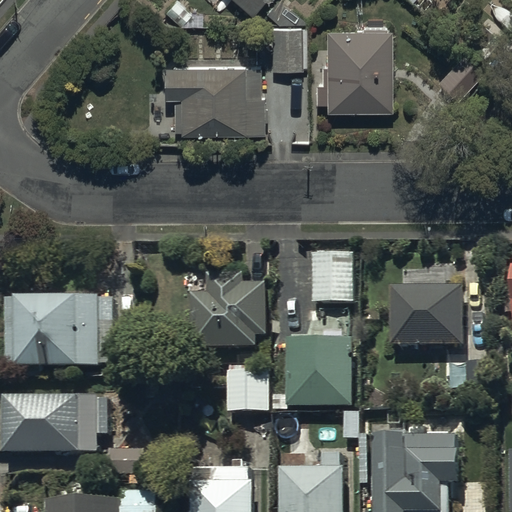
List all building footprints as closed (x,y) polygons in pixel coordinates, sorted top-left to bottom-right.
[(232,0),(254,18),(268,0),(232,0)] [(302,29),(272,30),(273,73),(303,73),(302,29)] [(388,30),(361,30),(361,33),(327,33),(327,51),(317,51),(317,109),(327,109),(327,115),(393,115),(394,33),(388,33),(388,30)] [(255,38),(236,38),(236,62),(255,62),(255,38)] [(464,59),(440,85),(459,103),(484,78),(464,59)] [(262,68),(165,70),(166,101),(183,101),(183,139),(266,137),(265,101),(262,101),(262,68)] [(359,255),(315,253),(314,307),(357,309),(359,255)] [(211,297),(194,297),(194,352),(259,352),(259,342),(270,342),(271,289),(245,289),(245,278),(211,278),(211,297)] [(466,291),(393,291),(393,352),(466,351),(466,291)] [(115,305),(11,303),(10,374),(104,375),(104,369),(114,370),(115,305)] [(328,328),(328,343),(289,344),(289,399),(275,399),(275,412),(361,411),(360,343),(347,343),(347,328),(328,328)] [(495,367),(469,366),(468,391),(494,392),(495,367)] [(272,376),(231,376),(231,417),(272,418),(272,376)] [(111,401),(5,401),(6,458),(101,458),(101,440),(111,440),(111,401)] [(166,444),(110,441),(109,469),(129,470),(129,476),(150,476),(150,467),(165,468),(166,444)] [(378,441),(377,511),(462,511),(463,456),(459,456),(459,441),(378,441)] [(324,456),(324,473),(282,473),(283,511),(348,511),(348,473),(346,473),(344,473),(344,456),(324,456)] [(215,489),(194,489),(194,511),(255,511),(255,486),(251,486),(251,475),(215,475),(215,489)] [(119,497),(51,497),(50,511),(159,511),(160,502),(158,502),(158,484),(119,484),(119,497)]
